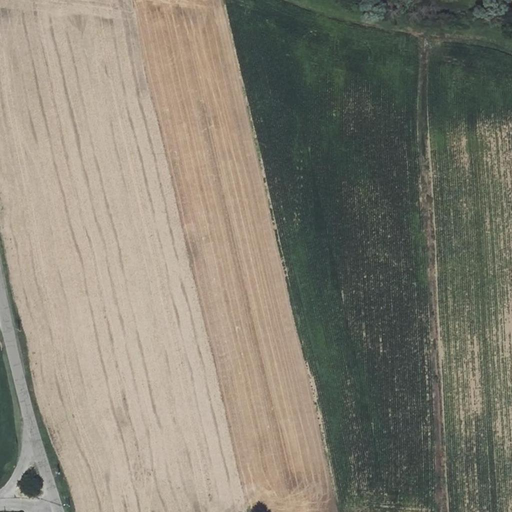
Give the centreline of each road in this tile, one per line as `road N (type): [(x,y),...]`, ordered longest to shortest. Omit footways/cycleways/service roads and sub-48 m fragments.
road 1 (track): [(511,43),(296,0)]
road 2 (unclassified): [(0,302),(35,441)]
